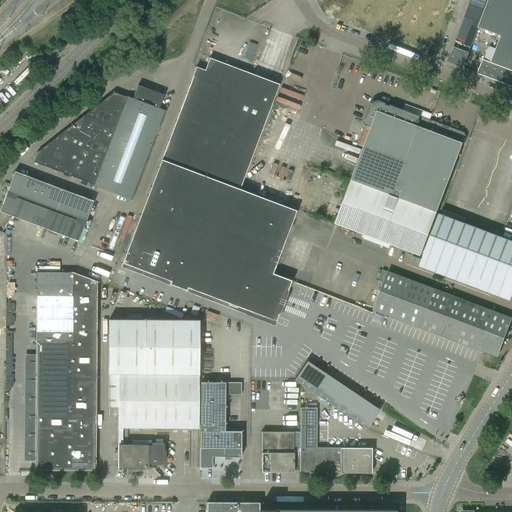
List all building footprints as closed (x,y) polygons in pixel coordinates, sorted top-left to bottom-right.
[(447,62),(463,68),(464,66),(469,52),(468,52),(471,45),(478,27),(480,20),(487,0),(470,0),(465,15),(463,22),(456,39),(453,46),(448,60),(448,61),(447,62)] [(511,0),(487,0),(480,20),(478,27),(500,36),(490,62),(482,59),(478,72),(477,73),(511,86),(511,0)] [(122,263),(148,273),(170,281),(169,284),(186,290),(187,288),(275,321),(291,280),(272,273),(295,210),(239,189),(278,85),(244,71),(209,58),(204,70),(195,67),(122,263)] [(164,111),(158,109),(164,95),(137,85),(132,99),(126,97),(113,92),(36,152),(33,162),(92,184),(92,185),(131,199),(164,111)] [(371,126),(351,180),(335,223),(420,255),(465,136),(464,133),(429,120),(377,100),(369,104),(363,121),(364,124),(371,126)] [(497,120),(500,113),(480,106),(478,113),(497,120)] [(14,171),(11,181),(0,209),(0,211),(78,241),(93,201),(14,171)] [(511,236),(439,209),(418,262),(510,297),(511,292),(511,236)] [(511,317),(511,316),(502,312),(502,314),(388,271),(373,311),(497,357),(511,317)] [(36,272),(35,355),(24,354),(24,461),(34,461),(34,471),(95,471),(97,281),(73,272),(36,272)] [(108,374),(108,408),(118,408),(118,458),(118,468),(128,468),(128,472),(140,469),(148,467),(148,464),(163,465),(163,443),(151,443),(151,446),(148,446),(148,445),(122,444),(122,428),(198,428),(198,320),(108,320),(108,374)] [(379,410),(306,361),(294,380),(366,429),(379,410)] [(241,394),(241,382),(224,382),(200,382),(200,424),(199,448),(199,468),(212,468),(212,457),(240,457),(240,431),(224,431),(224,394),(241,394)] [(300,407),(299,433),(300,472),(364,472),(371,472),(371,448),(316,447),(316,408),(300,407)] [(299,472),(300,472),(299,433),(293,433),(293,432),(261,431),(261,472),(293,472),(293,471),(299,471),(299,472)] [(244,511),(244,502),(232,502),(206,502),(206,506),(205,511),(244,511)] [(395,511),(395,510),(274,509),(274,510),(258,510),(258,503),(258,502),(244,502),(244,511),(395,511)]
